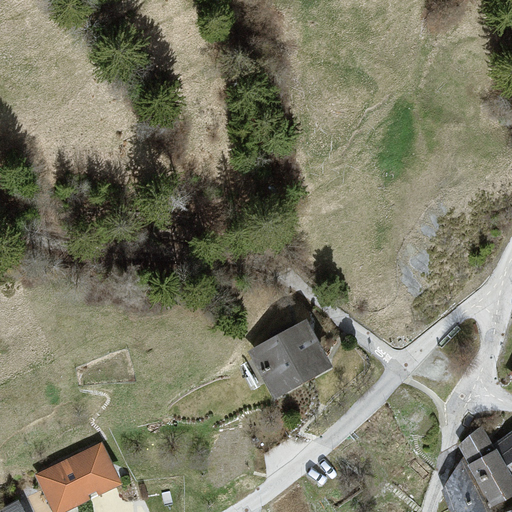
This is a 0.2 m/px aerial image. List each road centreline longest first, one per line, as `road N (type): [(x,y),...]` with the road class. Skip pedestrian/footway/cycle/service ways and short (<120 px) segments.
road 1 (unknown): [(424,343),(256,268),(0,191)]
road 2 (residential): [(239,511),(265,499),(389,388),(424,343),(497,290)]
road 3 (residential): [(497,290),(474,388),(511,404)]
